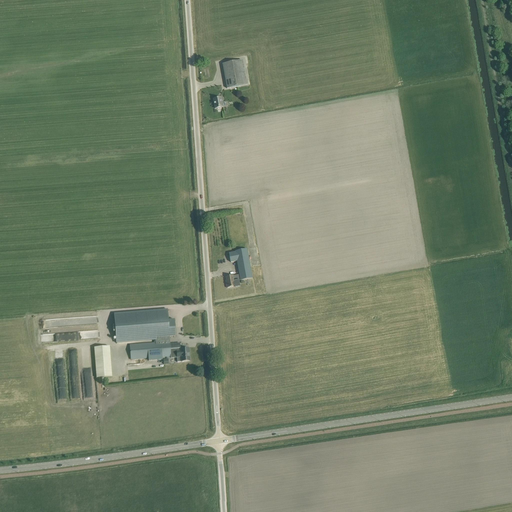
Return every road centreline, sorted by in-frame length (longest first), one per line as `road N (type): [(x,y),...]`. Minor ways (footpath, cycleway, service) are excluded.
road 1 (unclassified): [(218,441),(187,0)]
road 2 (tertiary): [(218,441),(511,396)]
road 3 (tertiary): [(0,470),(218,441)]
